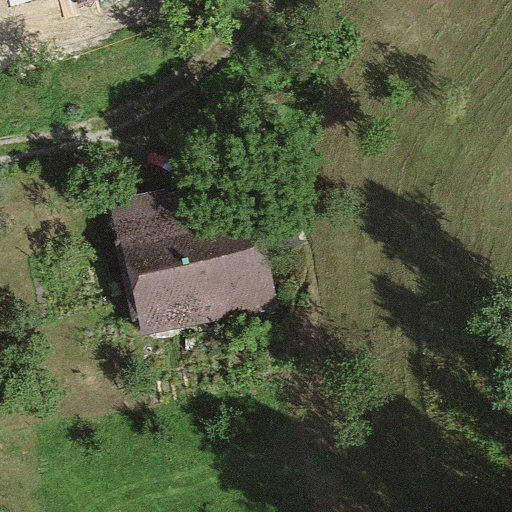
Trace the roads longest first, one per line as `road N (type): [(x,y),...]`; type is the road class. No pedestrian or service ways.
road 1 (track): [(60,142),(180,82),(264,0)]
road 2 (track): [(60,142),(116,147),(177,174)]
